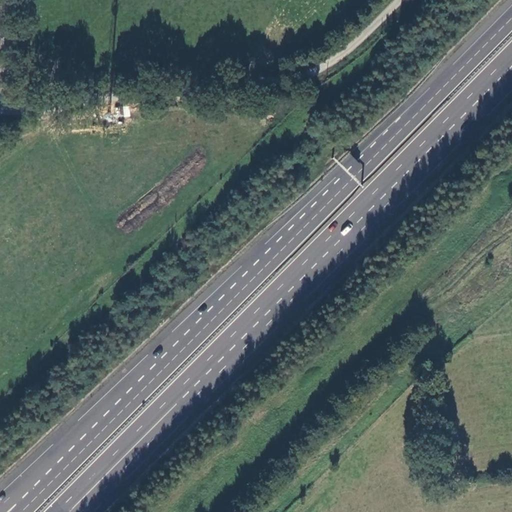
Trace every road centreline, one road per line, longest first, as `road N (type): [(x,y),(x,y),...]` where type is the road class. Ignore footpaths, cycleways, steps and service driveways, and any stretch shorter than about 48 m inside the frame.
road 1 (motorway): [(511,20),(20,503)]
road 2 (motorway): [(175,405),(511,61)]
road 3 (unclassified): [(402,0),(309,75),(216,96)]
road 4 (track): [(216,96),(2,112)]
road 5 (motorway): [(60,511),(175,405)]
road 6 (motorway): [(80,511),(175,405)]
